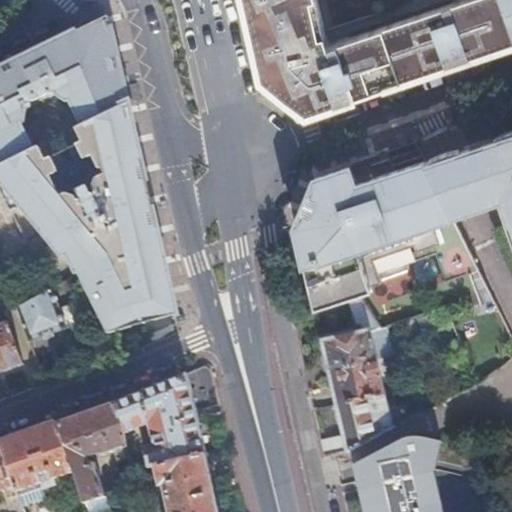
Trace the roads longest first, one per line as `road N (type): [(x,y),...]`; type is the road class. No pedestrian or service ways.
road 1 (residential): [(324,511),(271,236),(227,166)]
road 2 (unclassified): [(511,75),(227,166)]
road 3 (secondary): [(266,459),(227,166)]
road 4 (residential): [(215,327),(0,412)]
road 5 (secondary): [(227,166),(191,0)]
road 6 (secondary): [(140,0),(175,141)]
road 7 (secondary): [(215,327),(266,459)]
